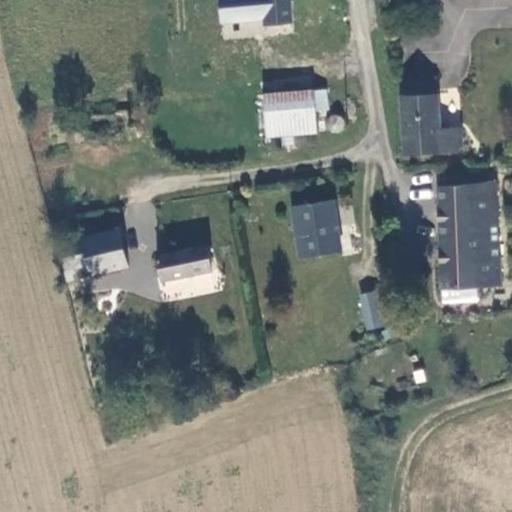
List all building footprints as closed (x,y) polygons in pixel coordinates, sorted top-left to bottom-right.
[(290,19),(289,0),(244,0),(245,16),(263,14),(263,22),(290,19)] [(395,150),(466,149),(465,126),(444,127),(443,77),(393,77),(395,150)] [(265,134),(318,130),(312,87),(262,91),(262,109),(265,134)] [(344,123),(344,119),(344,118),(344,116),(342,113),(337,111),(334,110),(327,113),(326,117),(325,120),(326,124),(328,127),(333,129),(336,129),(339,129),(342,126),(344,123)] [(470,286),(494,286),(493,183),(434,183),(435,286),(437,286),(437,299),(470,299),(470,286)] [(291,202),(298,253),(340,247),(332,196),(291,202)] [(118,225),(82,238),(86,250),(94,273),(128,262),(131,261),(118,225)] [(213,266),(206,241),(156,253),(164,279),(213,266)] [(94,273),(86,250),(61,258),(67,283),(94,273)] [(372,286),(380,318),(384,317),(377,285),(372,286)] [(372,286),(358,289),(365,321),(380,318),(372,286)]
